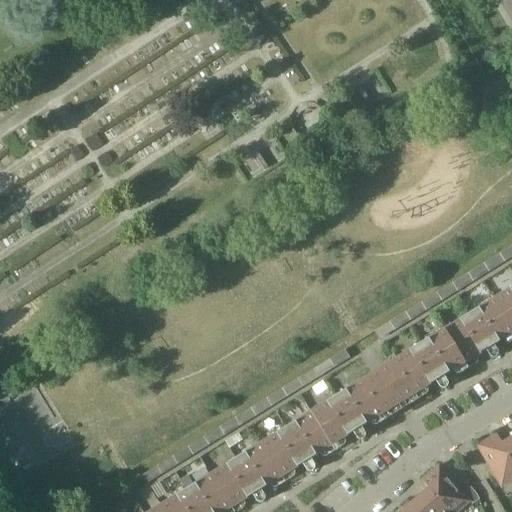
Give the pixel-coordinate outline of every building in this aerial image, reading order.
[(503,262),(511,257),(507,250),(499,255),(503,262)] [(496,267),(503,262),(499,255),(491,260),(496,267)] [(488,272),(496,267),(491,260),(483,265),(488,272)] [(480,277),(488,272),(483,265),(476,270),(480,277)] [(472,281),(480,277),(476,270),(468,274),(472,281)] [(465,286),(472,281),(468,274),(460,279),(465,286)] [(457,291),(465,286),(460,279),(452,284),(457,291)] [(449,296),(457,291),(452,284),(445,289),(449,296)] [(511,287),(494,299),(511,327),(511,287)] [(441,301),(449,296),(445,289),(437,294),(441,301)] [(434,306),(441,301),(437,294),(429,298),(434,306)] [(426,310),(434,306),(429,298),(421,303),(426,310)] [(511,327),(494,299),(444,330),(465,364),(486,351),(489,357),(492,359),(496,358),(499,355),(498,351),(495,345),(511,334),(511,327)] [(418,315),(426,310),(421,303),(414,308),(418,315)] [(410,320),(418,315),(414,308),(406,313),(410,320)] [(403,325),(410,320),(406,313),(398,318),(403,325)] [(395,330),(403,325),(398,318),(391,323),(395,330)] [(387,334),(395,330),(391,323),(383,327),(387,334)] [(387,334),(383,327),(375,332),(379,339),(387,334)] [(444,377),(465,364),(444,330),(378,371),(399,405),(435,382),(439,388),(442,390),(446,390),(448,386),(448,382),(444,377)] [(344,351),(336,356),(340,364),(349,358),(344,351)] [(333,368),(340,364),(336,356),(328,361),(333,368)] [(325,373),(333,368),(328,361),(320,366),(325,373)] [(317,378),(325,373),(320,366),(313,371),(317,378)] [(310,383),(317,378),(313,371),(305,376),(310,383)] [(311,413),(332,446),(353,434),(356,439),(359,442),(363,441),(366,438),(365,434),(362,428),(399,405),(378,371),(311,413)] [(302,388),(310,383),(305,376),(297,381),(302,388)] [(294,392),(302,388),(297,381),(290,385),(294,392)] [(286,397),(294,392),(290,385),(282,390),(286,397)] [(279,402),(286,397),(282,390),(274,395),(279,402)] [(271,407),(279,402),(274,395),(266,400),(271,407)] [(263,412),(271,407),(266,400),(259,405),(263,412)] [(255,417),(263,412),(259,405),(251,409),(255,417)] [(248,421),(255,417),(251,409),(243,414),(248,421)] [(311,413),(261,444),(282,478),(302,465),(306,471),(309,473),(313,472),(316,469),(315,465),(311,459),(332,446),(311,413)] [(240,426),(248,421),(243,414),(235,419),(240,426)] [(232,431),(240,426),(235,419),(228,424),(232,431)] [(224,436),(232,431),(228,424),(220,429),(224,436)] [(217,441),(224,436),(220,429),(212,433),(217,441)] [(209,445),(217,441),(212,433),(204,438),(209,445)] [(501,487),(511,480),(511,461),(496,435),(477,446),(501,487)] [(496,435),(511,461),(511,437),(502,443),(497,435),(496,435)] [(201,450),(209,445),(204,438),(197,443),(201,450)] [(193,455),(201,450),(197,443),(189,448),(193,455)] [(261,444),(211,475),(232,509),(252,496),(256,502),(259,504),(263,503),(266,500),(265,496),(261,490),(282,478),(261,444)] [(186,460),(193,455),(189,448),(181,453),(186,460)] [(178,465),(186,460),(181,453),(173,458),(178,465)] [(170,470),(178,465),(173,458),(166,462),(170,470)] [(162,474),(170,470),(166,462),(158,467),(162,474)] [(422,480),(428,488),(448,511),(457,511),(470,502),(439,466),(422,480)] [(155,479),(162,474),(158,467),(150,472),(155,479)] [(155,479),(150,472),(142,477),(147,484),(155,479)] [(226,511),(232,509),(211,475),(161,506),(164,511),(226,511)] [(159,482),(151,487),(158,499),(166,494),(159,482)] [(428,489),(412,502),(420,511),(448,511),(428,488),(428,489)] [(420,511),(412,502),(400,511),(420,511)]
